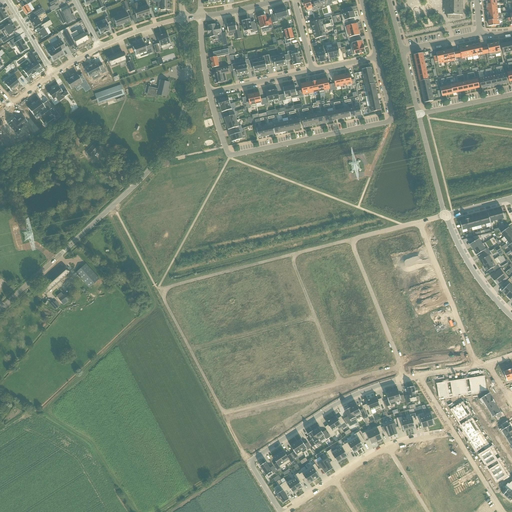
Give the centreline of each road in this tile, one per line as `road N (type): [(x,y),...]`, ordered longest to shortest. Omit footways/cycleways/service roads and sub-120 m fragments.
road 1 (residential): [(208,92),(228,156),(391,121),(376,57)]
road 2 (unclassified): [(0,312),(148,172),(184,110)]
road 3 (residential): [(404,378),(336,401),(249,460),(280,511)]
road 4 (residential): [(289,255),(158,288),(190,350)]
road 5 (residential): [(421,221),(478,366)]
road 6 (residential): [(349,240),(400,365)]
road 7 (residential): [(190,350),(314,317)]
road 8 (residential): [(511,317),(470,266),(445,214)]
